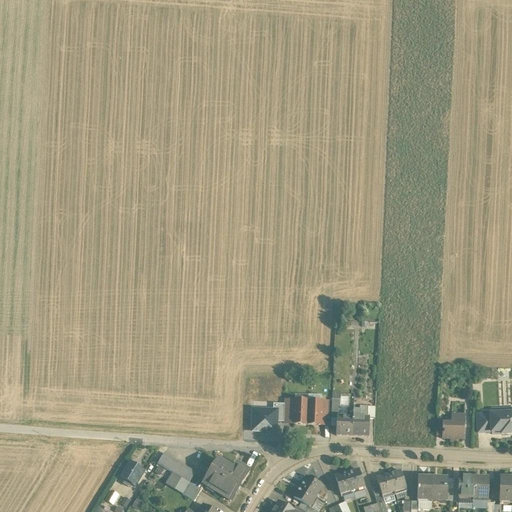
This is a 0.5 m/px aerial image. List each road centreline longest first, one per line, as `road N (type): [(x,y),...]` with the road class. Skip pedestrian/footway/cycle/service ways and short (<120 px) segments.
road 1 (unclassified): [(283,462),(268,449),(0,428)]
road 2 (residential): [(283,462),(312,449),(511,457)]
